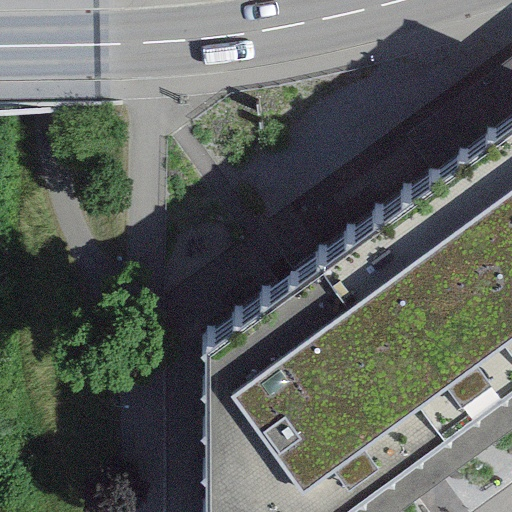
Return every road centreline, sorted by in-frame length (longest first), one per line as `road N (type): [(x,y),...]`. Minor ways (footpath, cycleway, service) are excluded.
road 1 (primary): [(0,47),(260,32),(406,0)]
road 2 (track): [(50,0),(53,134),(84,222),(147,312)]
road 3 (track): [(147,312),(149,0)]
road 4 (track): [(147,312),(148,511)]
